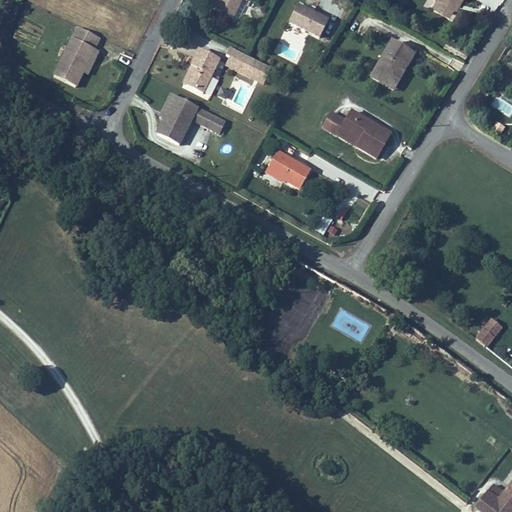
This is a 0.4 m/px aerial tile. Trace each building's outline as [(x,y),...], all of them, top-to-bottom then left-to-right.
[(216,0),(212,10),(230,19),(239,0),(216,0)] [(434,0),(429,9),(446,18),(452,8),(455,2),(458,3),(459,0),(434,0)] [(296,3),(295,6),(310,14),(312,10),(296,3)] [(310,14),(295,6),(286,23),(317,39),(326,21),(310,14)] [(91,50),(96,39),(74,28),(51,76),(73,87),(80,73),(91,50)] [(456,55),(459,46),(451,43),(447,51),(456,55)] [(388,44),(371,75),(391,86),(408,54),(388,44)] [(95,52),(91,50),(80,73),(84,75),(95,52)] [(184,85),(200,93),(217,60),(196,50),(188,66),(189,66),(192,68),(184,85)] [(391,86),(371,75),(367,83),(391,96),(412,56),(408,54),(391,86)] [(239,62),(235,71),(255,81),(260,72),(239,62)] [(181,84),(184,85),(192,68),(189,66),(181,84)] [(161,120),(173,97),(168,95),(157,118),(161,120)] [(195,108),(173,97),(161,120),(155,134),(176,145),(189,120),(195,108)] [(195,108),(189,120),(209,130),(215,118),(195,108)] [(326,116),(318,130),(334,139),(337,133),(355,142),(351,149),(371,160),(385,135),(347,114),(342,124),(326,116)] [(215,118),(209,130),(217,134),(223,122),(215,118)] [(495,122),(491,129),(501,133),(504,126),(495,122)] [(334,139),(351,149),(355,142),(337,133),(334,139)] [(272,152),(261,171),(278,181),(295,190),(306,171),(272,152)] [(277,184),(278,181),(261,171),(260,174),(277,184)] [(322,216),(316,232),(325,236),(331,219),(322,216)] [(492,321),(476,341),(486,349),(502,329),(492,321)] [(511,511),(511,479),(503,492),(490,483),(469,511),(511,511)]
